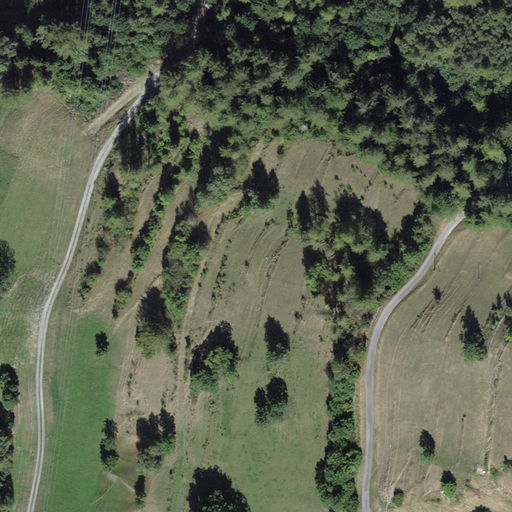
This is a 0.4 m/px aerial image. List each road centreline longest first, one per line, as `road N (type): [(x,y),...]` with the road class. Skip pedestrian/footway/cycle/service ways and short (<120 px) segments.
road 1 (track): [(29,511),(42,448),(39,363),(47,309),(92,171),(155,80),(198,39),(196,0)]
road 2 (track): [(366,511),(368,367),(379,319),(461,212),(511,179)]
road 3 (track): [(170,511),(192,294),(220,217)]
